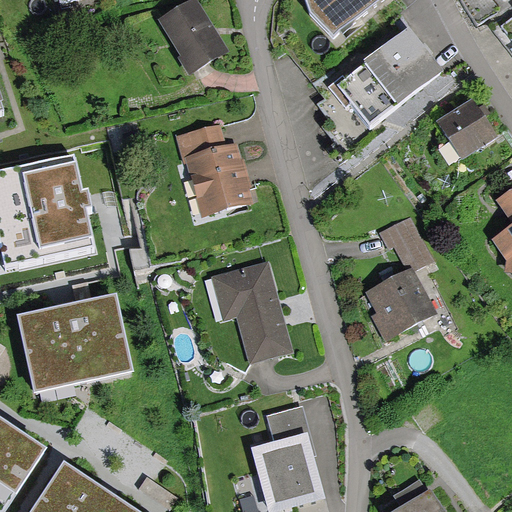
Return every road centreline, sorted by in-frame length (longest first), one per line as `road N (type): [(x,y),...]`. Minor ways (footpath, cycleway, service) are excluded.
road 1 (residential): [(356,511),(353,391),(273,105),(253,0)]
road 2 (residential): [(441,0),(511,116)]
